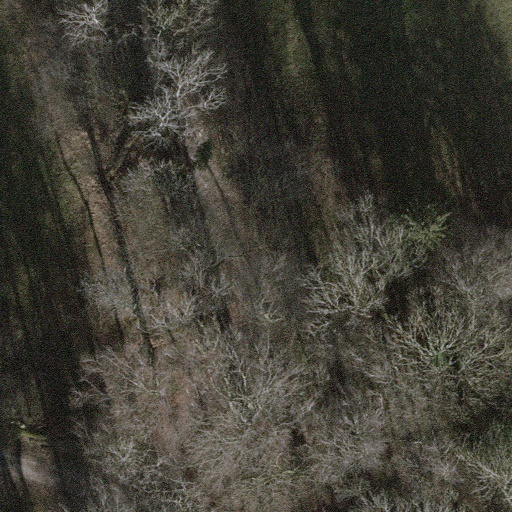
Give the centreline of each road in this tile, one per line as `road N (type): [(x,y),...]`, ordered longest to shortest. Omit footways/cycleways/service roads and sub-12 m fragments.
road 1 (track): [(131,0),(245,262),(253,311),(216,389),(126,491)]
road 2 (track): [(0,462),(126,491)]
